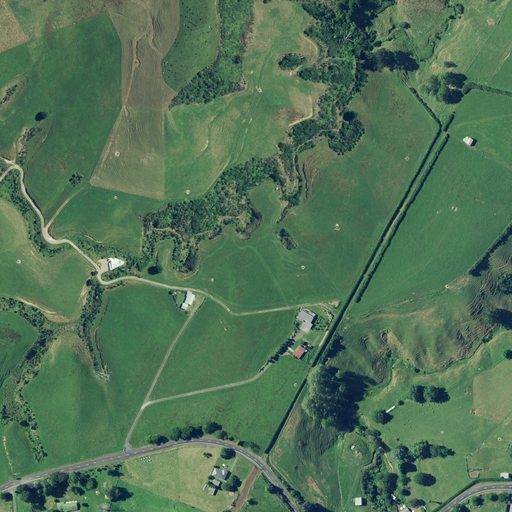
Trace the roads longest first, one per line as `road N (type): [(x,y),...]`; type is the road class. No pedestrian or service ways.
road 1 (track): [(445,131),(261,464)]
road 2 (unclassified): [(0,494),(200,441),(243,451),(299,511)]
